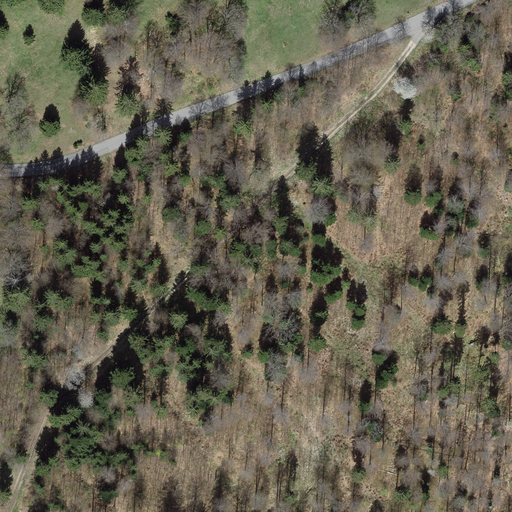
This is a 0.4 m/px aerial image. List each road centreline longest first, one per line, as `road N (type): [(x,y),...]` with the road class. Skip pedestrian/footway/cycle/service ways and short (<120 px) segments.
road 1 (track): [(435,9),(368,98),(43,412),(0,506)]
road 2 (unclassified): [(457,0),(77,158),(0,168)]
